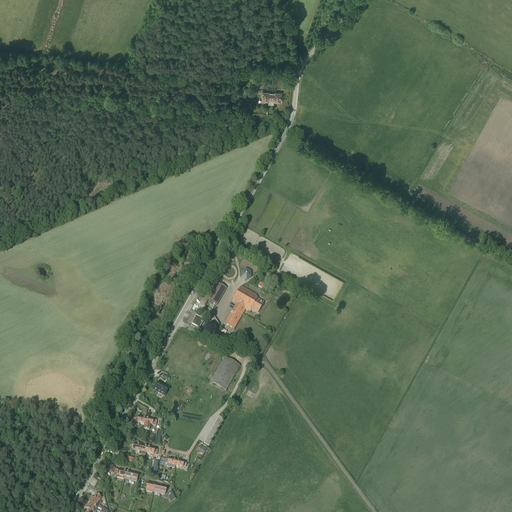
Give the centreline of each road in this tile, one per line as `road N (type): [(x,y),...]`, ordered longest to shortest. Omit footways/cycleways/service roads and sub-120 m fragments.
road 1 (unclassified): [(177,322),(290,124),(299,70),(355,0)]
road 2 (track): [(0,48),(256,61),(297,76)]
road 3 (residential): [(374,511),(264,366),(177,322)]
road 4 (track): [(373,511),(417,479),(511,302)]
road 5 (unclassified): [(69,511),(177,322)]
